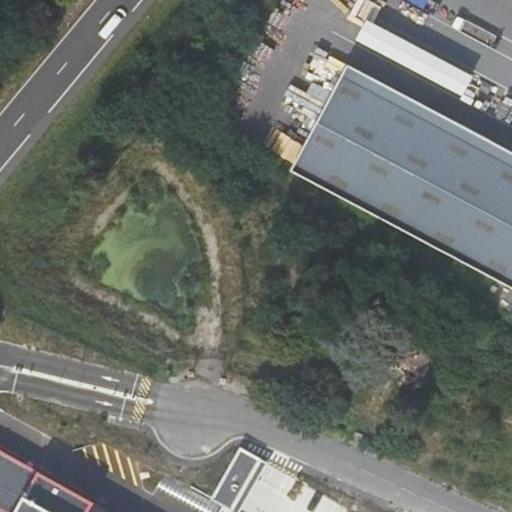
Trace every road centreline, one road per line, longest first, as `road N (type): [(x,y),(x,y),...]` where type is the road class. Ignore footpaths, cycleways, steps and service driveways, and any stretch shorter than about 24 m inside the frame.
road 1 (unclassified): [(196,406),(444,511)]
road 2 (trunk): [(0,145),(120,0)]
